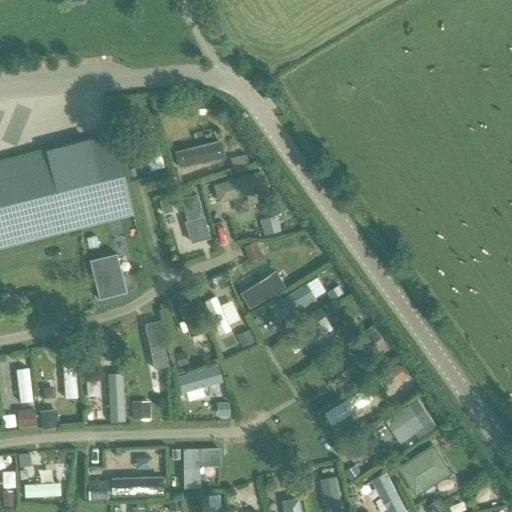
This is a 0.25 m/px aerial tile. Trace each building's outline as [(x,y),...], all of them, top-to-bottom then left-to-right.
[(208,128),(163,149),(174,172),(219,151),(208,128)] [(114,134),(15,158),(0,161),(0,249),(134,216),(114,134)] [(214,196),(257,184),(254,171),(211,183),(214,196)] [(197,179),(186,182),(195,214),(206,211),(197,179)] [(242,197),(229,199),(231,211),(244,209),(242,197)] [(272,214),(255,216),(257,233),(274,231),(272,214)] [(115,228),(77,233),(80,249),(117,243),(115,228)] [(5,260),(22,256),(20,246),(3,249),(5,260)] [(116,253),(89,260),(99,299),(126,292),(116,253)] [(0,263),(0,274),(19,269),(17,259),(0,263)] [(279,266),(242,288),(252,307),(290,284),(279,266)] [(329,268),(253,314),(271,342),(348,293),(329,268)] [(216,293),(214,280),(197,282),(199,295),(216,293)] [(228,290),(210,296),(219,315),(236,309),(228,290)] [(195,298),(176,304),(190,338),(209,332),(195,298)] [(0,317),(0,329),(14,328),(13,316),(0,317)] [(326,316),(290,341),(298,354),(335,329),(326,316)] [(161,318),(146,319),(155,395),(170,394),(161,318)] [(85,344),(93,360),(105,353),(98,338),(85,344)] [(208,339),(192,346),(197,361),(214,354),(208,339)] [(372,365),(356,343),(320,368),(330,382),(354,365),(360,373),(372,365)] [(77,360),(64,360),(65,399),(78,399),(77,360)] [(218,363),(180,372),(183,401),(206,400),(212,392),(218,396),(215,402),(216,417),(232,416),(232,397),(226,397),(227,379),(218,363)] [(31,369),(17,370),(21,402),(34,401),(31,369)] [(125,381),(109,382),(111,421),(127,420),(125,381)] [(364,385),(325,410),(336,428),(374,401),(364,385)] [(437,427),(418,400),(389,420),(386,422),(401,444),(419,432),(422,437),(437,427)] [(36,409),(18,409),(18,426),(35,426),(36,409)] [(58,409),(41,410),(43,428),(60,426),(58,409)] [(434,446),(397,468),(416,498),(452,474),(434,446)] [(219,449),(182,450),(182,489),(198,489),(198,468),(220,467),(219,449)] [(3,454),(0,454),(0,476),(10,473),(3,454)] [(402,511),(411,508),(388,468),(368,479),(386,511),(402,511)] [(339,472),(323,474),(330,510),(346,507),(339,472)] [(163,475),(112,478),(113,499),(164,496),(163,475)] [(49,479),(30,478),(30,499),(49,499),(49,479)] [(83,502),(101,498),(99,488),(81,492),(83,502)] [(305,511),(303,499),(285,503),(286,511),(305,511)] [(31,505),(17,506),(17,511),(62,511),(62,500),(31,501),(31,505)] [(89,511),(103,511),(103,502),(89,503),(89,511)]
